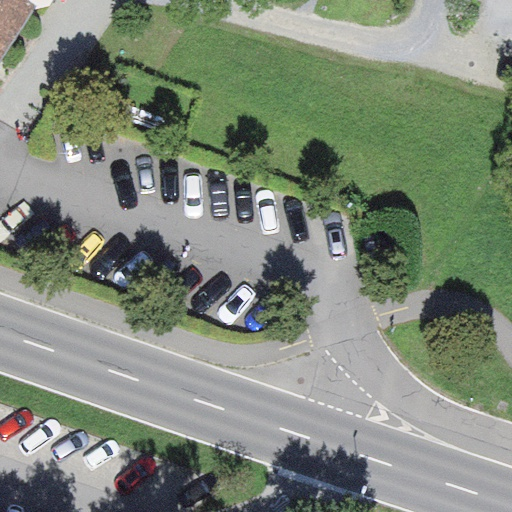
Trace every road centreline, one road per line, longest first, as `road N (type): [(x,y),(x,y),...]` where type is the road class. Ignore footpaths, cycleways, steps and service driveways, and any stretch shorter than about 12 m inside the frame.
road 1 (primary): [(511,503),(0,329)]
road 2 (track): [(218,0),(400,46),(432,31)]
road 3 (track): [(0,149),(30,85),(102,0)]
road 4 (track): [(511,77),(432,31),(435,0)]
